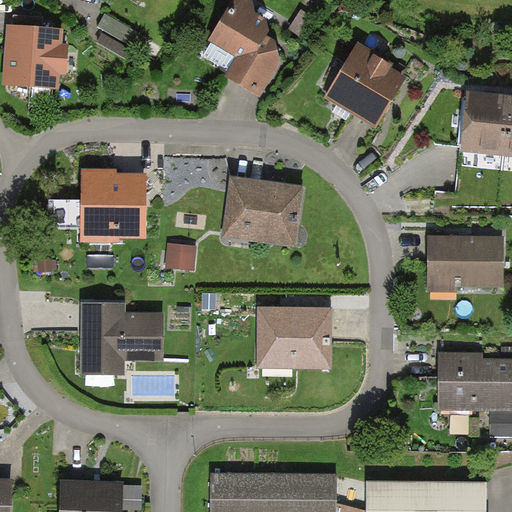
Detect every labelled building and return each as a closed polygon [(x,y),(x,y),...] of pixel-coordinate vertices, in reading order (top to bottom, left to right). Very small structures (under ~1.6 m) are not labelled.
[(237,58),(226,77),(245,89),(259,97),(280,63),(275,41),(266,36),(266,35),(269,31),(266,20),(254,12),(252,3),(247,0),(235,0),(210,41),(237,58)] [(316,19),(302,10),(292,25),(290,29),(304,38),(316,19)] [(139,32),(105,13),(101,21),(97,28),(130,47),(139,32)] [(66,32),(10,27),(5,83),(60,88),(66,32)] [(358,44),(325,97),(364,122),(377,129),(408,79),(391,68),(392,65),(358,44)] [(511,97),(468,93),(462,151),(511,156),(511,97)] [(116,170),(84,170),(83,201),(48,200),(48,229),(80,229),(80,243),(120,244),(120,240),(147,240),(147,202),(148,174),(131,174),(116,174),(116,170)] [(304,188),(232,178),(223,238),(295,248),(304,188)] [(428,235),(428,292),(458,292),(458,288),(505,288),(506,236),(428,235)] [(194,270),(196,248),(170,246),(168,268),(194,270)] [(217,295),(204,295),(203,311),(217,311),(217,295)] [(126,304),(82,304),(82,316),(81,375),(127,376),(127,362),(163,362),(164,315),(125,315),(126,304)] [(332,309),(258,309),(257,370),(332,370),(332,325),(332,309)] [(439,353),(438,411),(491,413),(511,413),(511,359),(483,359),(483,354),(439,353)] [(511,438),(511,413),(491,413),(491,438),(511,438)] [(335,511),(336,473),(212,473),(212,511),(335,511)] [(0,511),(11,511),(12,481),(0,480),(0,511)] [(123,483),(61,482),(60,511),(122,511),(122,509),(123,487),(123,483)] [(366,482),(366,511),(488,511),(488,482),(366,482)] [(142,488),(123,487),(122,509),(142,510),(142,488)]
